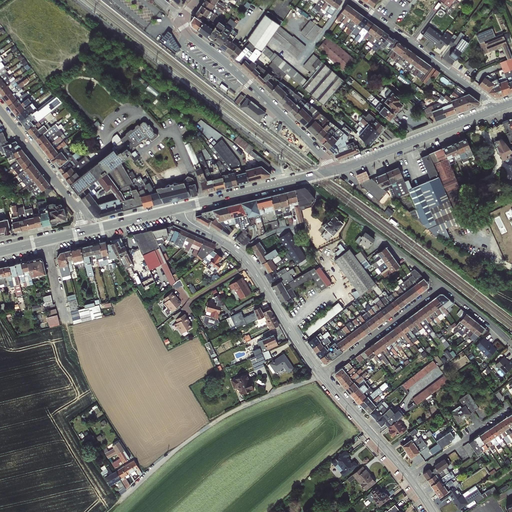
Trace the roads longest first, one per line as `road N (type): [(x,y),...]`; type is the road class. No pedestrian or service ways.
road 1 (residential): [(122,499),(219,418),(321,375)]
road 2 (residential): [(182,206),(190,222),(252,267),(321,375)]
road 3 (residential): [(333,170),(186,33),(183,19)]
road 4 (residential): [(498,107),(353,0)]
road 5 (secondary): [(333,170),(498,107)]
road 6 (track): [(146,476),(80,368),(67,325)]
road 7 (secondary): [(182,206),(333,170)]
road 8 (residential): [(321,375),(442,285)]
road 9 (tertiary): [(86,230),(79,209),(0,109)]
road 10 (residential): [(321,375),(409,477)]
